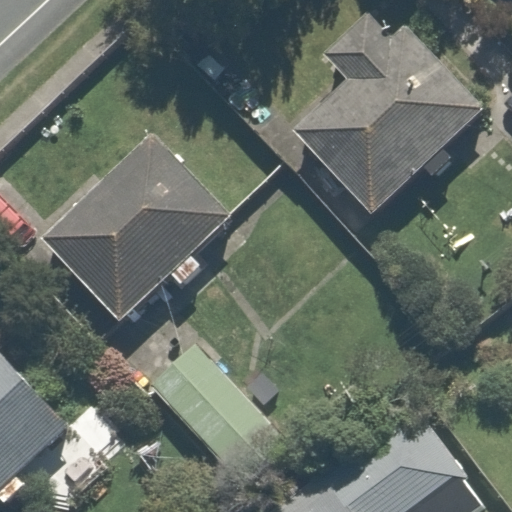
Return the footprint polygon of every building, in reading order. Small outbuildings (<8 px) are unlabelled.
[(484,119),(383,6),(323,60),(348,89),(292,138),(367,223),(484,119)] [(224,218),(147,140),(43,243),(121,321),(224,218)] [(195,343),(148,389),(224,465),(270,419),(195,343)] [(0,505),(73,429),(0,359),(0,505)] [(475,511),(482,507),(464,483),(468,480),(415,407),(274,511),(475,511)]
